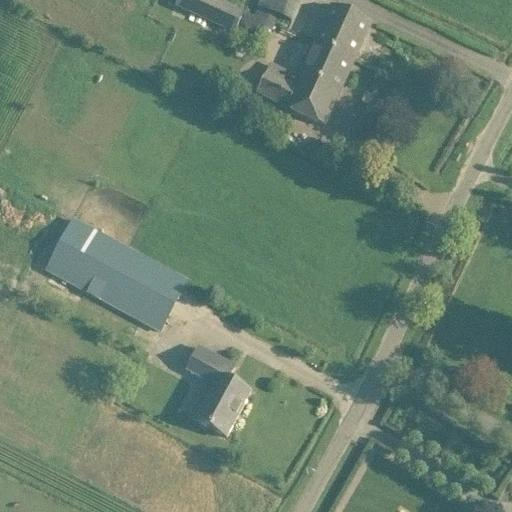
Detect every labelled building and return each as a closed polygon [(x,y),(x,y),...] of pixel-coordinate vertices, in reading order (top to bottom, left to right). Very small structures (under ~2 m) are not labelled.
[(216,0),(193,0),(188,12),(227,30),(228,31),(232,33),(241,12),(240,11),(216,0)] [(258,10),(255,17),(274,26),(278,18),(292,25),(304,0),(261,0),(257,9),(258,10)] [(332,7),(315,45),(354,63),(371,25),(332,7)] [(268,40),(274,26),(255,17),(248,31),(268,40)] [(324,128),(354,63),(315,45),(300,78),(306,81),(292,113),(324,128)] [(296,91),(265,76),(256,96),(287,110),(296,91)] [(74,223),(48,274),(142,323),(161,333),(187,283),(161,269),(74,223)] [(201,351),(189,373),(206,382),(217,388),(198,423),(209,430),(227,439),(251,395),(227,383),(235,369),(220,361),(217,359),(201,351)] [(176,423),(185,406),(156,390),(147,407),(176,423)]
